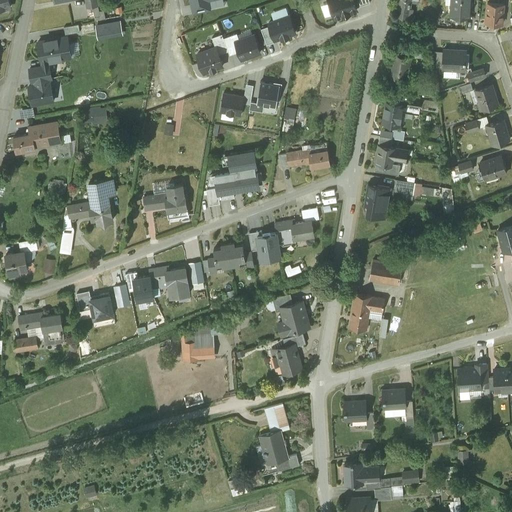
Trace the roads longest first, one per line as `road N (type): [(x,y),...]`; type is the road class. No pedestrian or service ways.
road 1 (residential): [(355,171),(35,293),(0,288)]
road 2 (track): [(321,382),(0,469)]
road 3 (residential): [(380,16),(176,92),(163,59),(172,0)]
road 4 (residential): [(355,171),(321,382)]
road 5 (residential): [(321,382),(511,330)]
road 6 (residential): [(378,30),(491,39),(511,103)]
road 7 (residential): [(378,30),(355,171)]
road 8 (residential): [(321,382),(323,511)]
